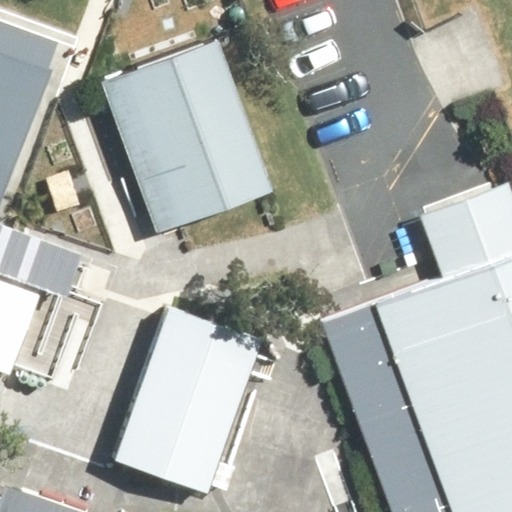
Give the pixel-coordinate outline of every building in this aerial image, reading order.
[(264,211),(199,50),(76,99),(141,261),(264,211)] [(0,150),(26,78),(0,69),(0,150)] [(511,511),(511,255),(301,340),(370,511),(511,511)] [(192,511),(252,344),(149,308),(89,477),(188,511),(192,511)] [(53,511),(0,493),(0,511),(53,511)]
